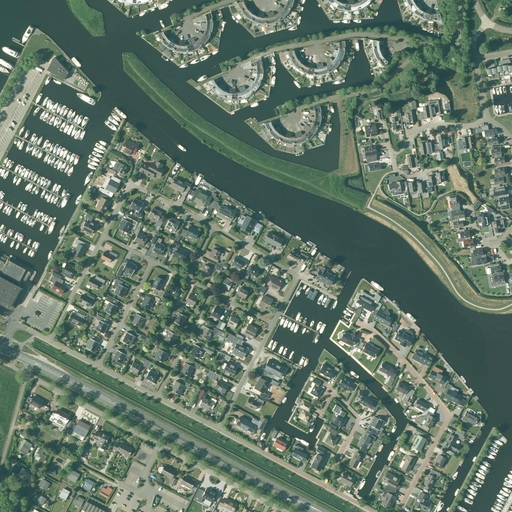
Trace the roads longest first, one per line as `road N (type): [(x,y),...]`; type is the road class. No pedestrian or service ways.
road 1 (primary): [(325,511),(31,357)]
road 2 (primary): [(28,363),(312,511)]
road 3 (residential): [(398,511),(448,416),(391,346),(361,323)]
road 4 (residential): [(228,69),(284,46),(344,35),(425,46)]
road 5 (residential): [(290,112),(375,89),(425,46)]
road 6 (unclassified): [(159,445),(23,373)]
road 7 (residential): [(213,226),(131,185),(104,235)]
road 8 (residential): [(275,322),(295,273),(213,226)]
road 9 (unclassified): [(285,511),(159,445)]
road 10 (residential): [(325,484),(358,422),(332,392),(320,413)]
road 11 (residential): [(325,484),(218,428)]
road 12 (residential): [(218,428),(275,322)]
road 13 (residential): [(158,396),(213,289)]
